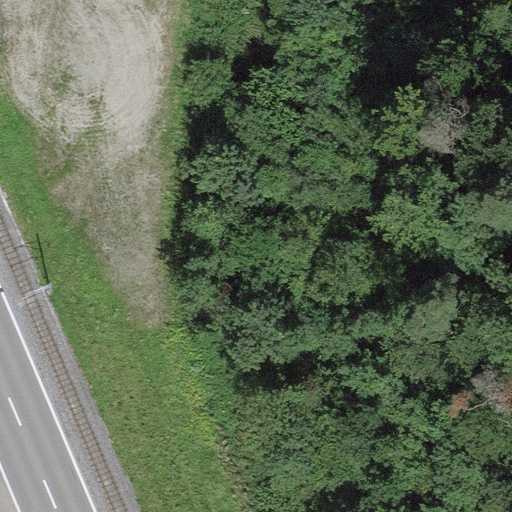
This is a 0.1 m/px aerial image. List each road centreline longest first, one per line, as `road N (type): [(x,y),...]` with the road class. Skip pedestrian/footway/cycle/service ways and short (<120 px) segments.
road 1 (track): [(118,0),(143,91),(173,42),(174,0)]
road 2 (secondary): [(58,511),(0,373)]
